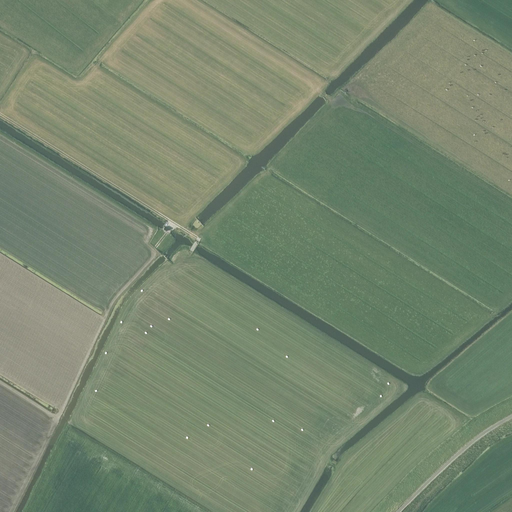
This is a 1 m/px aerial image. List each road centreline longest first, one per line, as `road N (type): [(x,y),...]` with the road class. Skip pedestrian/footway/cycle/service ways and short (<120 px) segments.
road 1 (track): [(190,251),(198,239),(0,115)]
road 2 (unclassified): [(398,511),(455,455),(511,416)]
